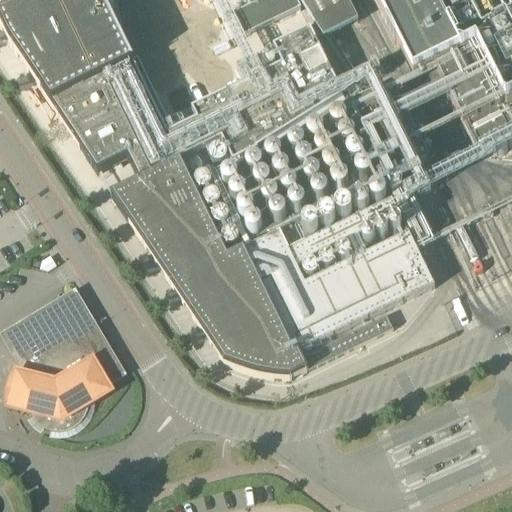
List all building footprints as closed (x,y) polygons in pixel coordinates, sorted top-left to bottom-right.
[(324,44),(340,36),(358,26),(345,0),(268,0),(187,53),(255,157),(225,172),(262,246),(244,255),(295,360),(435,291),(409,238),(427,229),(409,191),(424,183),(418,170),(428,165),(392,92),(349,112),(345,104),(358,96),(324,44)] [(511,0),(372,0),(414,83),(416,82),(426,102),(445,92),(476,154),(511,136),(511,123),(506,112),(511,108),(511,0)] [(0,33),(23,24),(16,8),(0,14),(0,33)] [(113,40),(136,53),(144,38),(121,26),(113,40)] [(123,70),(130,61),(111,48),(105,57),(123,70)] [(155,207),(169,196),(161,186),(147,198),(155,207)] [(39,273),(41,266),(34,264),(32,271),(39,273)] [(60,437),(67,436),(75,432),(81,428),(85,421),(89,414),(89,406),(89,402),(127,379),(76,293),(0,338),(22,375),(15,402),(14,406),(30,411),(30,415),(33,422),(45,433),(52,436),(60,437)]
